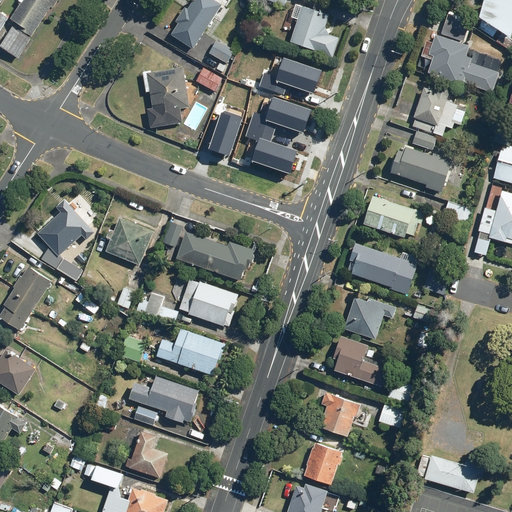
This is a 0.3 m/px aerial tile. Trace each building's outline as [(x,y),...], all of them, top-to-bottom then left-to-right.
[(60,0),(21,0),(20,1),(23,3),(13,19),(17,22),(2,47),(21,58),(34,38),(28,35),(29,33),(34,37),(53,7),(55,8),(60,0)] [(180,23),(173,33),(196,48),(224,5),(216,0),(195,0),(190,9),(187,7),(177,21),(180,23)] [(287,0),(257,0),(257,2),(283,12),(287,0)] [(511,0),(489,0),(487,0),(482,17),(511,35),(511,0)] [(332,15),(304,6),(293,42),(318,50),(317,52),(335,58),(342,37),(332,34),(328,27),(332,15)] [(0,33),(10,17),(1,12),(0,13),(0,33)] [(450,13),(443,34),(465,42),(470,26),(450,13)] [(472,46),(438,34),(431,55),(435,56),(430,73),(465,85),(466,83),(494,93),(501,72),(473,63),(474,58),(469,56),(472,46)] [(234,51),(219,41),(211,53),(227,63),(234,51)] [(287,62),(273,104),(304,114),(317,72),(287,62)] [(149,109),(152,127),(185,122),(183,109),(193,107),(186,67),(144,73),(147,92),(152,92),(154,108),(149,109)] [(224,78),(205,68),(198,81),(217,92),(224,78)] [(437,90),(426,87),(422,100),(420,99),(414,117),(416,118),(414,126),(444,136),(448,127),(454,129),(456,123),(462,125),(468,108),(448,102),(453,88),(439,83),(437,90)] [(499,102),(490,100),(487,113),(496,115),(499,102)] [(244,151),(283,165),(295,132),(272,124),(271,126),(254,121),(244,151)] [(221,145),(226,129),(213,125),(208,141),(221,145)] [(401,150),(397,159),(396,158),(392,169),(394,170),(392,173),(429,185),(428,187),(444,192),(450,176),(455,160),(432,151),(431,153),(403,145),(402,150),(401,150)] [(503,150),(495,178),(511,182),(511,145),(511,146),(511,147),(508,147),(508,149),(505,148),(505,151),(503,150)] [(511,192),(504,190),(498,211),(487,208),(480,231),(482,231),(476,251),(488,255),(493,238),(495,239),(494,240),(504,242),(504,241),(511,243),(511,192)] [(427,213),(375,195),(365,224),(407,238),(409,233),(416,236),(420,223),(423,224),(427,213)] [(68,202),(38,230),(61,256),(85,234),(88,238),(95,231),(89,225),(93,221),(76,203),(72,206),(68,202)] [(156,230),(122,216),(108,250),(142,264),(156,230)] [(187,230),(178,257),(242,280),(246,268),(250,269),(256,249),(231,240),(230,245),(187,230)] [(420,263),(357,242),(348,270),(354,272),(353,274),(391,286),(390,289),(409,295),(420,263)] [(51,250),(45,260),(78,280),(84,271),(51,250)] [(0,316),(21,330),(23,327),(24,328),(27,324),(26,323),(49,287),(50,288),(53,283),(52,283),(53,281),(30,266),(0,311),(0,316)] [(426,290),(437,293),(434,306),(445,309),(449,296),(455,274),(432,268),(426,290)] [(189,313),(230,325),(240,293),(201,280),(201,281),(191,278),(182,308),(190,311),(189,313)] [(137,292),(127,288),(120,305),(130,309),(137,292)] [(165,296),(153,292),(150,302),(142,299),(138,311),(159,318),(159,316),(178,322),(181,313),(162,306),(165,296)] [(370,302),(356,297),(346,327),(377,338),(385,314),(394,317),(398,307),(371,298),(370,302)] [(439,310),(418,303),(414,316),(434,323),(439,310)] [(164,338),(159,354),(215,374),(223,350),(225,350),(227,343),(182,327),(177,342),(164,338)] [(89,352),(97,337),(90,333),(82,348),(89,352)] [(370,344),(343,335),(334,359),(339,361),(336,369),(384,386),(390,368),(365,359),(370,344)] [(149,341),(127,336),(122,356),(144,361),(149,341)] [(0,359),(0,379),(21,393),(38,367),(8,348),(0,359)] [(185,421),(185,419),(192,421),(197,407),(195,406),(201,389),(158,375),(154,386),(137,381),(131,398),(169,410),(167,416),(185,421)] [(363,403),(327,391),(323,403),(328,405),(321,425),(350,435),(356,416),(358,417),(363,403)] [(0,443),(3,445),(13,427),(22,432),(28,422),(20,417),(21,416),(0,403),(0,443)] [(407,411),(386,405),(381,423),(402,429),(407,411)] [(159,413),(140,407),(137,418),(155,424),(159,413)] [(159,435),(143,430),(134,459),(130,457),(127,466),(162,477),(170,452),(155,447),(159,435)] [(340,464),(342,464),(344,456),(343,455),(344,450),(317,441),(306,474),(334,483),(340,464)] [(76,455),(71,466),(83,471),(88,460),(76,455)] [(435,455),(427,481),(477,495),(484,469),(435,455)] [(0,490),(14,469),(0,460),(0,490)] [(288,511),(321,511),(329,490),(307,483),(306,487),(298,484),(288,511)] [(165,511),(170,499),(134,486),(130,498),(123,496),(121,488),(113,485),(104,511),(107,511),(165,511)] [(55,503),(51,511),(73,511),(74,510),(55,503)]
